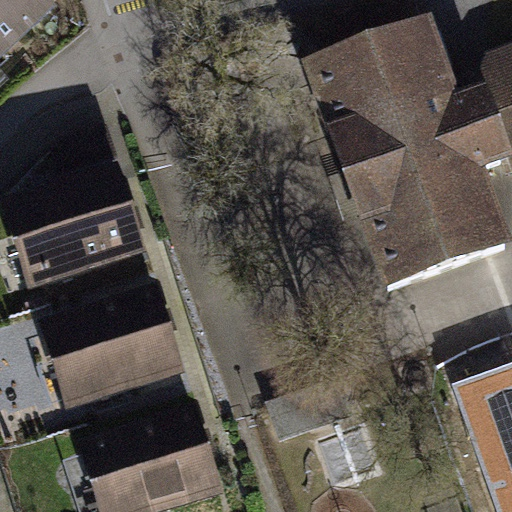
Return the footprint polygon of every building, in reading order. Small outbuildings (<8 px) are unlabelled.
[(0,0),(0,52),(47,8),(38,0),(0,0)] [(427,33),(310,75),(389,292),(504,250),(476,173),(504,163),(482,101),(455,110),(427,33)] [(511,167),(511,57),(495,64),(482,101),(504,163),(507,169),(511,167)] [(90,166),(115,158),(107,133),(83,140),(90,166)] [(90,166),(83,140),(44,152),(52,177),(90,166)] [(111,181),(19,210),(41,279),(133,249),(111,181)] [(150,301),(57,330),(79,399),(172,370),(150,301)] [(511,511),(511,365),(455,386),(500,511),(511,511)] [(328,388),(270,408),(281,437),(338,416),(328,388)] [(189,422),(96,451),(115,511),(142,511),(210,491),(189,422)]
